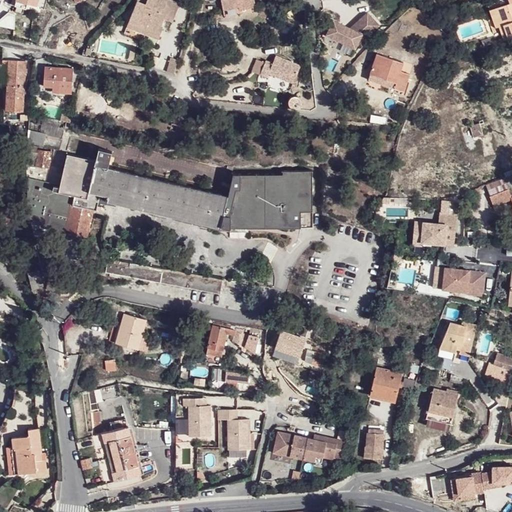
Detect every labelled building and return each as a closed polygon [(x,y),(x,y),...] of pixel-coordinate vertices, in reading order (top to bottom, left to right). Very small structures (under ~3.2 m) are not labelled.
[(147,33),(158,37),(162,28),(159,27),(163,16),(171,19),(177,4),(168,0),(145,0),(144,5),(135,2),(127,21),(148,30),(147,33)] [(218,0),(221,12),(237,9),(238,12),(254,9),(252,0),(218,0)] [(507,5),(505,0),(501,0),(484,6),(489,22),(492,21),(491,19),(496,18),(494,10),(507,5)] [(500,43),(511,38),(511,18),(511,17),(511,16),(511,0),(505,0),(507,5),(494,10),(496,18),(491,19),(492,21),(495,29),(500,43)] [(14,6),(25,10),(27,4),(15,1),(14,6)] [(333,18),(325,33),(353,48),(355,45),(378,26),(367,12),(349,27),(333,18)] [(125,27),(157,40),(158,37),(147,33),(148,30),(127,21),(125,27)] [(395,81),(404,85),(411,69),(403,65),(406,58),(380,47),(372,67),(396,78),(395,81)] [(256,59),(251,74),(259,77),(261,73),(292,86),(299,68),(267,55),(264,63),(256,59)] [(170,58),(165,73),(172,75),(177,60),(170,58)] [(6,110),(22,111),(25,63),(9,62),(6,110)] [(52,87),(72,88),(73,69),(45,67),(44,86),(52,87)] [(287,103),(288,106),(290,107),(291,108),(293,108),(294,108),(296,107),(298,105),(299,104),(299,102),(298,99),(296,97),(293,96),(291,96),(288,98),(287,101),(287,103)] [(66,121),(28,114),(27,124),(25,145),(27,145),(28,142),(44,145),(46,135),(63,138),(66,121)] [(480,133),(478,123),(468,125),(470,135),(480,133)] [(38,147),(27,145),(25,145),(26,166),(35,167),(35,165),(48,167),(50,152),(37,150),(38,147)] [(231,228),(312,226),(310,168),(282,168),(282,172),(233,173),(230,185),(227,195),(184,185),(107,167),(111,151),(98,148),(94,160),(67,154),(59,185),(34,179),(31,195),(37,196),(34,206),(35,221),(41,222),(40,226),(86,236),(93,209),(96,210),(99,195),(107,196),(106,201),(219,227),(231,228)] [(505,188),(487,196),(491,205),(509,198),(505,188)] [(414,220),(413,225),(422,227),(420,241),(453,246),(459,203),(442,208),(441,213),(440,213),(438,224),(414,220)] [(422,227),(413,225),(411,244),(420,245),(420,241),(422,227)] [(7,245),(14,251),(18,246),(11,240),(7,245)] [(468,258),(494,261),(495,253),(469,250),(468,258)] [(105,272),(221,293),(223,280),(108,258),(107,263),(100,262),(98,274),(105,275),(105,272)] [(484,273),(444,268),(441,289),(465,293),(465,294),(481,297),(484,273)] [(71,280),(49,275),(48,284),(69,288),(71,280)] [(69,288),(48,284),(47,290),(50,292),(53,293),(57,293),(60,294),(64,294),(68,293),(69,288)] [(116,342),(145,350),(149,335),(140,333),(144,319),(124,314),(120,328),(116,342)] [(476,326),(461,323),(461,326),(460,333),(473,336),(476,326)] [(461,326),(449,324),(439,348),(454,353),(457,344),(461,345),(458,359),(470,362),(468,359),(473,336),(460,333),(461,326)] [(207,346),(223,349),(226,333),(233,334),(234,329),(212,325),(207,346)] [(108,341),(116,342),(120,328),(111,326),(108,341)] [(454,353),(439,348),(435,357),(453,361),(454,353)] [(305,361),(324,368),(327,355),(314,350),(314,352),(308,349),(305,361)] [(511,369),(511,360),(511,357),(494,352),(490,362),(487,361),(484,371),(488,381),(503,386),(503,380),(506,368),(511,369)] [(106,371),(116,370),(115,360),(106,360),(106,371)] [(370,396),(394,402),(401,373),(377,367),(370,396)] [(225,380),(246,383),(248,375),(226,372),(225,380)] [(463,387),(465,380),(450,375),(448,381),(463,387)] [(461,395),(436,388),(428,419),(452,426),(461,395)] [(506,393),(495,388),(490,395),(496,406),(504,407),(506,393)] [(98,389),(87,392),(90,412),(96,411),(96,404),(99,403),(98,389)] [(206,398),(183,398),(184,406),(190,406),(190,436),(212,435),(212,406),(207,406),(206,398)] [(238,420),(238,410),(220,411),(220,421),(230,420),(230,450),(249,450),(249,420),(238,420)] [(92,431),(100,430),(98,414),(90,415),(92,431)] [(109,432),(126,428),(124,420),(108,424),(109,432)] [(117,471),(112,472),(114,482),(140,475),(127,427),(126,428),(109,432),(102,434),(104,444),(109,442),(117,471)] [(321,456),(341,459),(344,439),(276,428),(272,453),(320,461),(321,456)] [(12,439),(14,450),(19,450),(22,475),(47,472),(46,461),(42,461),(39,429),(28,430),(28,437),(12,439)] [(362,456),(379,458),(382,432),(367,431),(366,431),(364,444),(363,444),(362,456)] [(100,434),(92,436),(104,484),(114,482),(112,472),(104,444),(102,434),(100,434)] [(109,442),(104,444),(112,472),(117,471),(109,442)] [(83,471),(92,469),(90,459),(81,461),(83,471)] [(511,466),(494,466),(494,470),(493,482),(501,483),(511,483),(511,466)] [(469,477),(453,478),(453,485),(459,485),(461,501),(477,499),(477,496),(485,495),(485,487),(483,471),(483,470),(473,470),(474,475),(469,475),(469,477)] [(494,470),(483,471),(485,487),(501,485),(501,483),(493,482),(494,470)]
